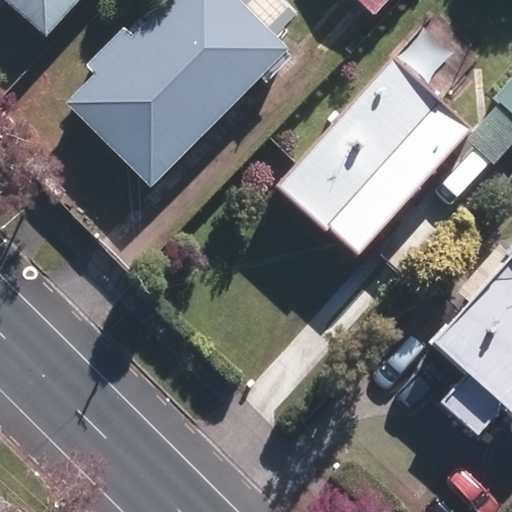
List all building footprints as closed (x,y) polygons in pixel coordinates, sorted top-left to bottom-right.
[(0,0),(0,10),(6,4),(46,39),(79,0),(0,0)] [(92,80),(64,109),(150,192),(260,81),(266,87),(292,60),(272,41),(299,13),(286,0),(171,0),(133,38),(122,27),(81,69),(92,80)] [(356,0),(374,17),(391,0),(356,0)] [(388,63),(273,193),(323,236),(327,231),(358,257),(468,132),(388,63)] [(511,77),(492,99),(497,104),(463,142),(491,167),(511,143),(511,77)] [(511,245),(505,253),(499,247),(454,295),(466,305),(428,347),(463,379),(439,405),(476,439),(500,412),(511,422),(511,245)]
